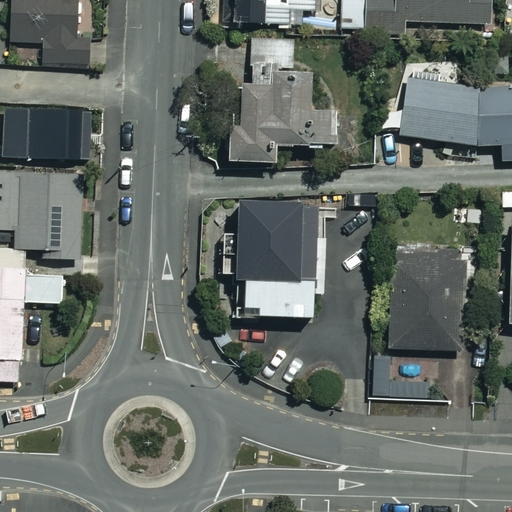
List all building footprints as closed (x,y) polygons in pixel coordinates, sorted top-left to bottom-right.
[(77,0),(12,0),(11,42),(45,44),(44,67),(89,68),(90,39),(76,39),(77,0)] [(219,0),(219,23),(334,29),(335,0),(219,0)] [(344,0),(343,32),(405,34),(406,23),(490,26),(490,0),(344,0)] [(294,40),(253,40),(252,85),(243,85),(243,126),(230,126),(230,162),(278,163),(278,147),(335,147),(335,112),(311,112),(311,72),(294,72),(294,40)] [(480,146),(480,88),(410,79),(404,135),(480,146)] [(511,88),(480,88),(480,146),(511,145),(511,88)] [(81,109),(4,107),(3,158),(80,160),(81,109)] [(0,236),(22,236),(21,251),(50,252),(50,265),(84,266),(85,249),(94,250),(95,205),(53,204),(54,181),(0,179),(0,236)] [(511,192),(503,192),(503,212),(511,211),(511,192)] [(320,205),(240,201),(239,234),(225,233),(223,279),(245,280),(244,316),(315,319),(320,205)] [(25,275),(26,253),(0,251),(0,361),(18,362),(22,362),(24,304),(60,305),(61,276),(25,275)] [(464,257),(392,254),(389,349),(461,351),(464,257)] [(18,362),(0,361),(0,382),(17,384),(18,362)]
